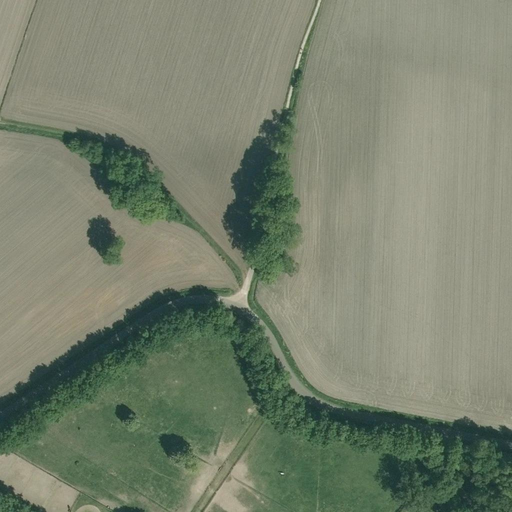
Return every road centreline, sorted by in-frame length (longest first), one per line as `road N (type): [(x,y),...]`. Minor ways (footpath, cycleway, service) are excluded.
road 1 (unclassified): [(0,416),(184,301),(241,307)]
road 2 (unclassified): [(445,432),(308,397),(241,307)]
